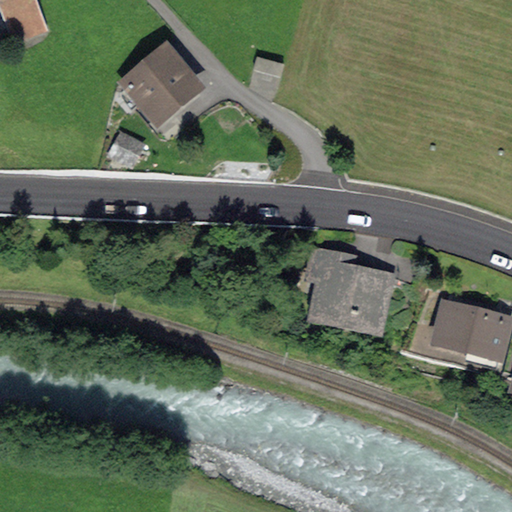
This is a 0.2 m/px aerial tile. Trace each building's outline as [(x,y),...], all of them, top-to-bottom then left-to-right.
[(0,0),(0,1),(15,40),(42,30),(30,0),(0,0)] [(156,119),(193,88),(166,55),(122,93),(122,100),(132,111),(143,102),(156,119)] [(253,70),(280,78),(283,66),(257,58),(253,70)] [(114,155),(129,163),(138,147),(122,139),(114,155)] [(386,299),(389,284),(342,274),(345,258),(313,251),(309,271),(324,274),(315,319),(376,331),(383,298),(386,299)] [(446,307),(437,342),(498,357),(507,322),(446,307)]
